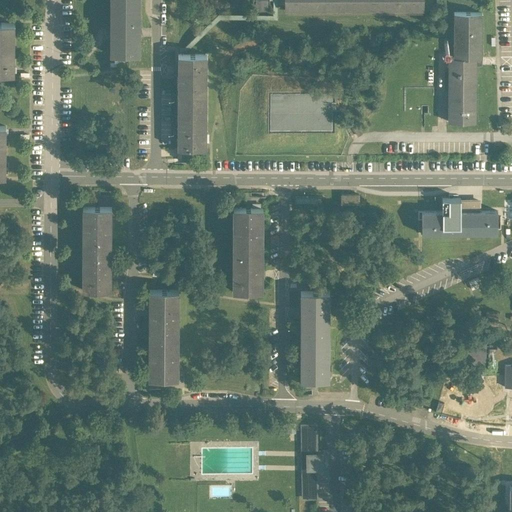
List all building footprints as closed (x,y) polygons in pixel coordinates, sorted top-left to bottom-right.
[(109,0),(110,54),(128,55),(129,55),(140,55),(141,37),(141,27),(140,0),(109,0)] [(180,47),(180,51),(187,51),(220,18),(267,19),(278,19),(278,7),(277,0),(268,0),(269,5),(272,6),(272,10),(272,14),(218,13),(185,47),(180,47)] [(255,0),(255,10),(268,10),(268,6),(267,0),(255,0)] [(285,0),(286,7),(286,9),(425,9),(424,0),(285,0)] [(483,12),(455,12),(454,57),(449,57),(448,121),(476,121),(476,65),(482,65),(482,57),(483,12)] [(0,23),(0,74),(14,75),(14,72),(14,23),(0,23)] [(208,54),(178,54),(178,70),(178,148),(194,148),(207,148),(207,144),(207,142),(208,54)] [(269,90),(268,129),(332,130),(333,90),(269,90)] [(464,199),(445,199),(445,211),(421,211),(421,235),(497,234),(497,210),(464,211),(464,199)] [(262,208),(233,208),(233,290),(262,291),(262,208)] [(109,210),(80,210),(79,286),(109,286),(109,210)] [(178,291),(148,291),(149,378),(162,378),(179,378),(178,291)] [(328,293),(298,293),(299,380),(329,380),(328,293)] [(318,423),(301,423),(302,454),(302,469),(303,499),(317,498),(320,498),(319,470),(327,470),(326,452),(321,452),(319,452),(318,423)]
